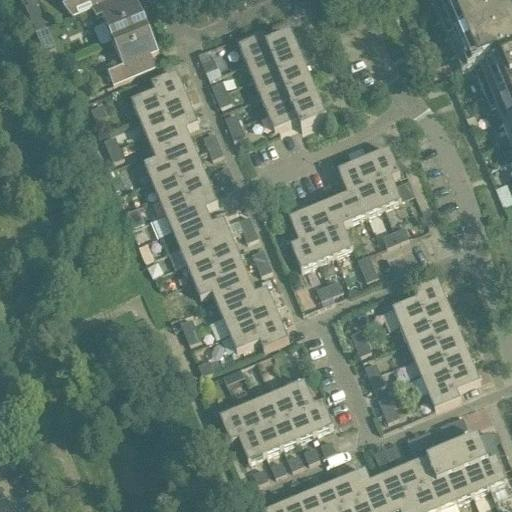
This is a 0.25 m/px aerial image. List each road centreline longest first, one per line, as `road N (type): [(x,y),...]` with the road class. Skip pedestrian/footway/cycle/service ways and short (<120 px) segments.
road 1 (residential): [(304,330),(478,253)]
road 2 (residential): [(243,188),(358,142),(410,102)]
road 3 (residential): [(478,253),(458,177),(410,102)]
road 4 (residential): [(304,330),(243,188)]
road 5 (residential): [(243,188),(180,47)]
road 6 (residential): [(375,449),(511,391)]
road 7 (residential): [(241,506),(375,449)]
road 8 (residential): [(375,449),(339,365),(304,330)]
road 9 (residential): [(294,0),(180,47)]
